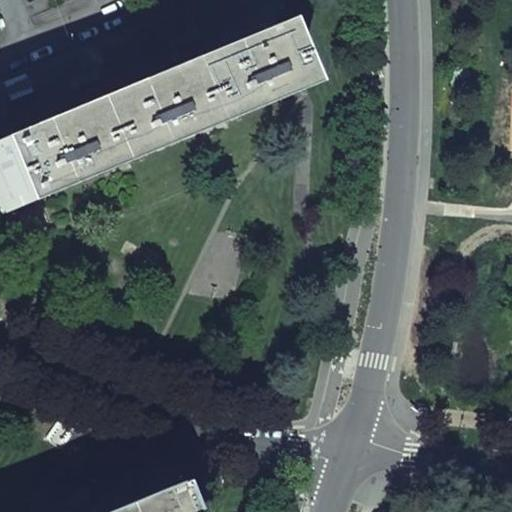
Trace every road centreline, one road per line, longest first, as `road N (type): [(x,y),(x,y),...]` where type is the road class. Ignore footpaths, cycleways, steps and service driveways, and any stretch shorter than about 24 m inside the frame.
road 1 (tertiary): [(342,440),(397,205),(403,0)]
road 2 (residential): [(342,440),(184,430),(0,344)]
road 3 (residential): [(511,463),(342,440)]
